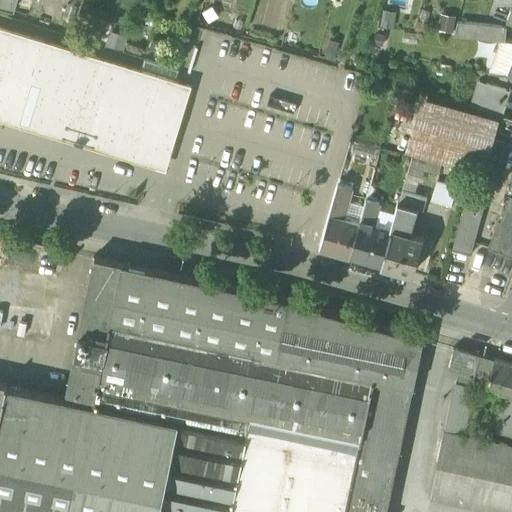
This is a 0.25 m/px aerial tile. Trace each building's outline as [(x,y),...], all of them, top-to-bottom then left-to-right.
[(0,0),(0,4),(13,9),(15,0),(0,0)] [(396,10),(382,9),(380,27),(394,28),(396,10)] [(437,30),(455,32),(457,15),(439,13),(437,30)] [(454,35),(504,40),(506,26),(458,21),(455,32),(454,35)] [(0,116),(45,131),(46,130),(64,136),(67,127),(71,115),(99,124),(98,128),(103,138),(126,145),(136,140),(141,150),(161,156),(170,151),(172,146),(173,146),(191,86),(0,27),(0,116)] [(418,33),(403,31),(402,42),(417,44),(418,33)] [(488,71),(506,74),(511,60),(511,45),(500,41),(488,71)] [(478,108),(486,82),(477,80),(469,105),(478,108)] [(478,108),(502,115),(507,103),(504,102),(509,90),(509,89),(486,82),(478,108)] [(500,118),(421,95),(405,150),(484,173),(500,118)] [(166,168),(173,146),(172,146),(170,151),(161,156),(141,150),(136,140),(126,145),(103,138),(98,128),(99,124),(71,115),(67,127),(64,136),(46,130),(45,131),(166,168)] [(378,148),(354,141),(350,153),(375,160),(378,148)] [(428,159),(412,155),(407,173),(423,177),(428,159)] [(431,199),(451,206),(457,185),(437,179),(431,199)] [(452,248),(472,253),(486,202),(488,203),(492,188),(490,188),(471,182),(452,248)] [(337,183),(329,212),(344,217),(349,199),(352,187),(347,186),(337,183)] [(511,186),(490,245),(511,253),(511,186)] [(417,208),(424,210),(427,196),(403,189),(399,203),(412,207),(417,208)] [(364,203),(360,219),(373,223),(379,202),(366,198),(364,203)] [(364,203),(349,199),(344,217),(359,221),(360,219),(364,203)] [(391,228),(405,232),(412,207),(399,203),(398,203),(391,228)] [(417,208),(412,207),(405,232),(409,233),(417,208)] [(359,221),(344,217),(329,212),(319,245),(351,254),(360,221),(359,221)] [(391,228),(373,223),(360,219),(359,221),(360,221),(351,254),(382,263),(391,228)] [(409,233),(405,232),(391,228),(382,263),(413,272),(423,237),(409,233)] [(0,267),(10,270),(8,282),(25,286),(34,242),(0,234),(0,267)] [(505,285),(511,266),(511,258),(502,255),(493,281),(505,285)] [(95,256),(64,398),(245,436),(267,328),(269,328),(276,295),(95,256)] [(276,295),(269,328),(294,334),(293,337),(387,356),(383,379),(411,385),(421,337),(276,295)] [(384,511),(411,385),(383,379),(387,356),(293,337),(294,334),(269,328),(267,328),(245,436),(229,511),(384,511)] [(463,369),(475,372),(480,353),(455,346),(449,365),(459,368),(463,369)] [(495,358),(480,353),(475,372),(471,386),(474,387),(486,390),(495,358)] [(501,433),(511,436),(511,435),(511,362),(495,358),(486,390),(500,394),(498,401),(496,401),(488,430),(501,433)] [(454,381),(445,430),(452,432),(463,369),(459,368),(457,382),(454,381)] [(452,432),(465,434),(467,428),(471,408),(474,387),(471,386),(475,372),(463,369),(452,432)] [(0,511),(229,511),(245,436),(64,398),(5,385),(5,383),(0,381),(0,511)] [(467,428),(476,429),(480,410),(471,408),(467,428)] [(511,511),(511,444),(465,434),(452,432),(445,430),(430,496),(502,511),(511,511)]
